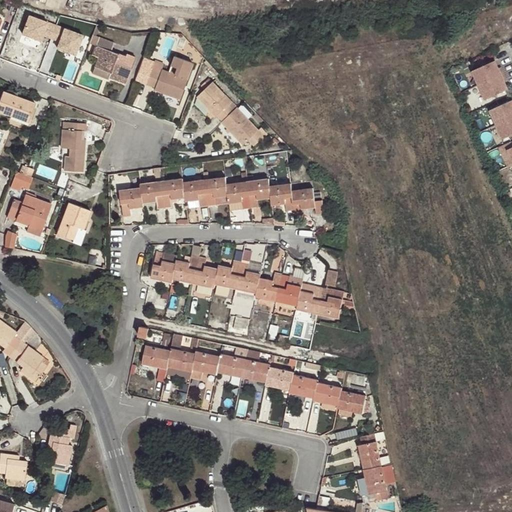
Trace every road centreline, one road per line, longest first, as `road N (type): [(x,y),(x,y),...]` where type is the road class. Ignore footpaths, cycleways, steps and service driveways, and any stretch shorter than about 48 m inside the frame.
road 1 (residential): [(93,392),(113,381),(135,249),(144,236),(281,235),(301,243)]
road 2 (residential): [(0,69),(137,121),(125,153)]
road 3 (secondary): [(0,282),(55,330),(93,392)]
road 4 (residential): [(226,428),(93,392)]
road 5 (residential): [(302,499),(307,446),(226,428)]
road 6 (secondary): [(93,392),(131,511)]
